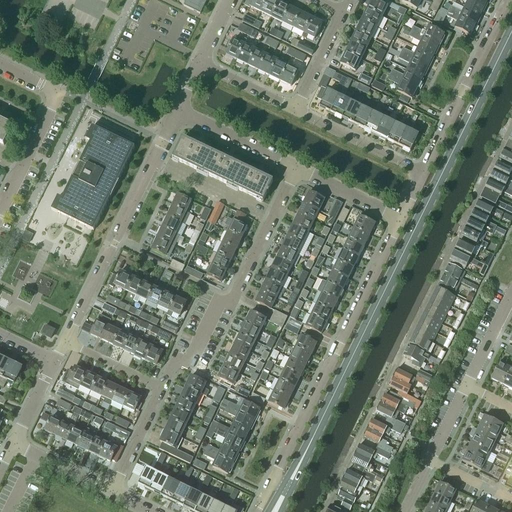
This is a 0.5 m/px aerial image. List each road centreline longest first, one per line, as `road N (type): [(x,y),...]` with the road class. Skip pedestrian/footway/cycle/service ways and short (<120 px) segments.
road 1 (tertiary): [(287,490),(511,31)]
road 2 (residential): [(322,511),(511,126)]
road 3 (residential): [(271,482),(400,218)]
road 4 (residential): [(162,389),(188,362),(218,304),(233,302),(297,169)]
road 5 (residential): [(177,110),(68,343)]
road 6 (residential): [(421,172),(509,0)]
road 7 (residential): [(0,211),(54,94),(0,68)]
road 8 (residential): [(421,172),(294,110)]
road 9 (residential): [(297,169),(177,110)]
